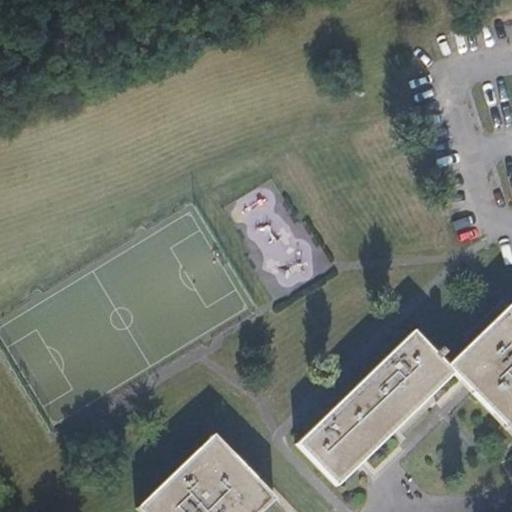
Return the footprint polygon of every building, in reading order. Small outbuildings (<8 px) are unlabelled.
[(511,10),(511,0),(486,0),(489,14),(511,10)] [(378,125),(348,137),(371,195),(401,182),(378,125)] [(511,306),(506,300),(442,361),(450,371),(511,435),(511,306)] [(332,483),(450,371),(442,361),(409,328),(293,441),(332,483)] [(138,511),(254,511),(269,498),(210,433),(133,506),(138,511)]
